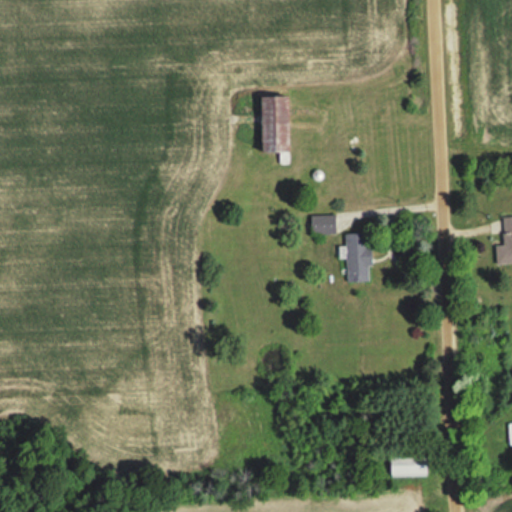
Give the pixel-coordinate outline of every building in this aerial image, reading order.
[(273,153),(301,153),(301,97),(273,97),(273,153)] [(313,236),(341,236),(341,216),(313,216),(313,236)] [(511,217),(508,218),(509,246),(501,247),(502,265),(511,264),(511,217)] [(352,283),(377,283),(376,233),(351,234),(352,283)] [(397,457),(397,476),(430,476),(430,457),(397,457)]
